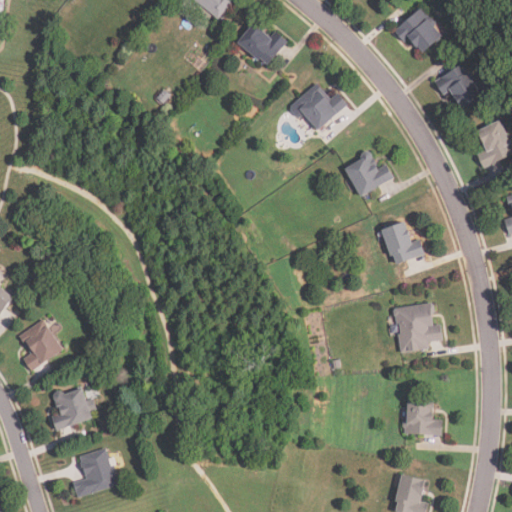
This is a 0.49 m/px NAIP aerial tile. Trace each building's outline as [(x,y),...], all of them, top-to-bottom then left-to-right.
[(236,0),(196,0),(218,20),(236,0)] [(406,43),(410,39),(423,53),(444,34),(420,9),(395,32),(406,43)] [(289,41),(276,31),(270,37),(254,23),(239,42),(267,66),(289,41)] [(463,64),(435,81),(444,95),(452,91),(463,108),(483,95),(463,64)] [(295,102),(318,130),(349,105),(338,92),(330,99),(317,84),(295,102)] [(478,130),(486,150),(478,153),(484,167),(511,155),(511,141),(503,120),(478,130)] [(395,179),(387,161),(378,165),(372,153),(346,165),(361,196),(395,179)] [(426,254),(421,239),(413,242),(406,222),(383,230),(394,265),(426,254)] [(0,315),(15,300),(0,285),(0,315)] [(432,350),(432,342),(443,341),(441,324),(435,325),(432,303),(396,308),(401,353),(432,350)] [(31,353),(23,358),(32,371),(64,350),(45,320),(20,335),(31,353)] [(56,429),(93,420),(84,386),(55,394),(59,413),(53,415),(56,429)] [(444,420),(433,419),(434,399),(409,397),(407,433),(443,436),(444,420)] [(80,455),(86,480),(75,483),(78,497),(120,487),(110,448),(80,455)] [(395,511),(427,511),(429,504),(422,503),(427,480),(403,475),(395,511)]
